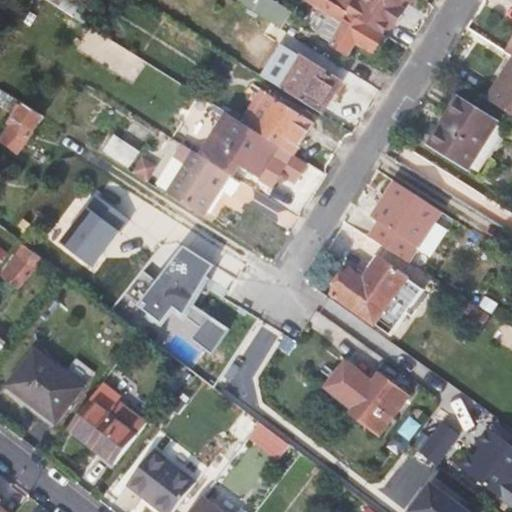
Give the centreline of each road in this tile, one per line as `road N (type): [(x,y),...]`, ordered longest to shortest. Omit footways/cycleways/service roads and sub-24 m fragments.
road 1 (residential): [(463,0),(279,293)]
road 2 (unknown): [(291,273),(274,276),(145,199)]
